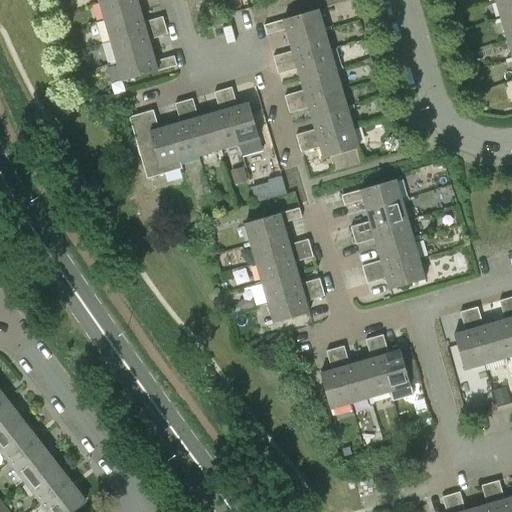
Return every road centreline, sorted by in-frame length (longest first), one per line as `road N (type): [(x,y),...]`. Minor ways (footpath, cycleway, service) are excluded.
road 1 (tertiary): [(12,203),(232,511)]
road 2 (residential): [(290,166),(259,54),(197,70),(177,0)]
road 3 (residential): [(138,511),(137,496),(0,322)]
road 4 (residential): [(511,143),(487,148),(463,137),(438,105),(405,0)]
road 5 (residential): [(459,458),(411,307)]
road 6 (residential): [(345,326),(313,210)]
